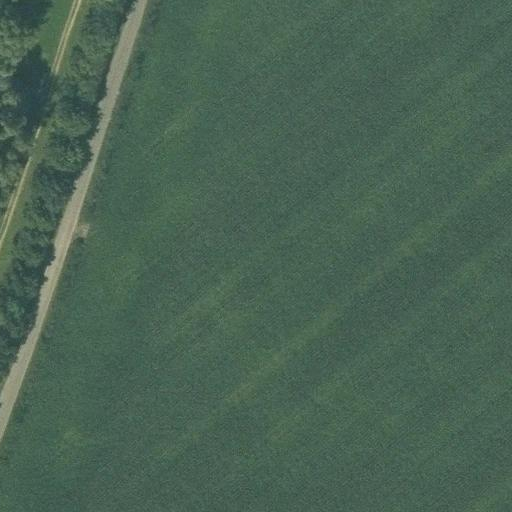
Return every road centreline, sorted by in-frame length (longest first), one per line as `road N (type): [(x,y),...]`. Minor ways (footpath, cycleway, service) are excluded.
road 1 (unclassified): [(0,400),(133,0)]
road 2 (track): [(0,237),(76,0)]
